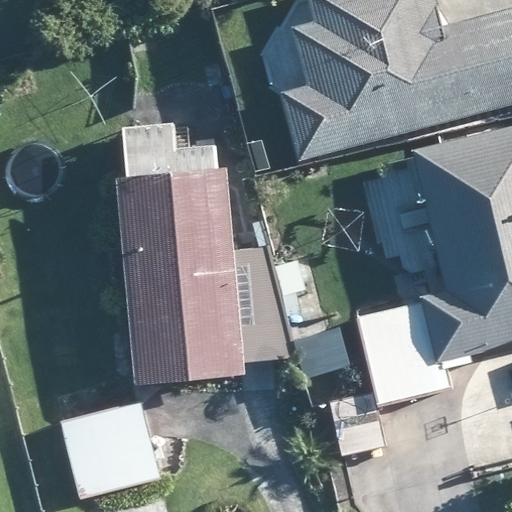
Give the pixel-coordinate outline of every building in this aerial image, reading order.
[(64,0),(72,22),(115,7),(112,0),(64,0)] [(511,14),(458,29),(450,0),(328,0),(334,23),(312,28),(327,86),(300,95),(318,159),(511,106),(511,14)] [(293,28),(282,13),(264,11),(250,23),(248,40),(259,54),(277,57),(291,46),(293,28)] [(0,125),(18,121),(6,71),(0,72),(0,125)] [(177,100),(175,112),(184,121),(195,121),(204,112),(205,100),(197,93),(185,91),(177,100)] [(458,359),(493,351),(511,346),(511,133),(431,153),(464,290),(445,296),(439,297),(440,303),(375,318),(393,392),(395,403),(464,386),(458,359)] [(253,333),(272,332),(292,330),(287,266),(249,270),(242,169),(231,170),(230,150),(149,155),(151,178),(142,179),(157,385),(257,378),(253,333)] [(74,222),(75,271),(107,270),(106,221),(74,222)] [(342,403),(354,457),(396,447),(384,394),(342,403)] [(0,443),(8,441),(0,406),(0,443)] [(170,478),(161,441),(155,409),(79,426),(94,496),(170,478)]
